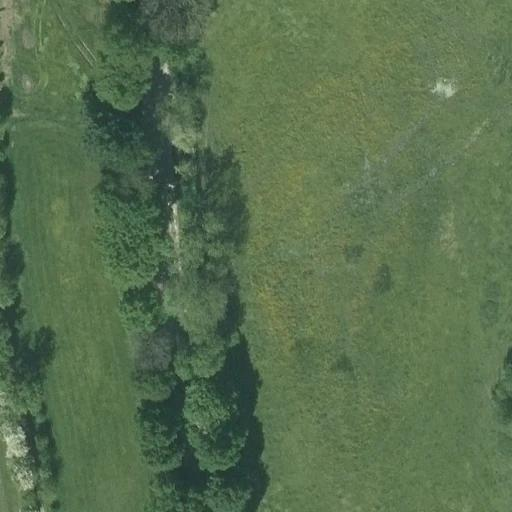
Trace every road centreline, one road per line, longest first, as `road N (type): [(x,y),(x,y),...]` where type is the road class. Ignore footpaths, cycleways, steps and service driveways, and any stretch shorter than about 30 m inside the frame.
road 1 (tertiary): [(207,511),(165,253),(151,0)]
road 2 (track): [(0,318),(38,511)]
